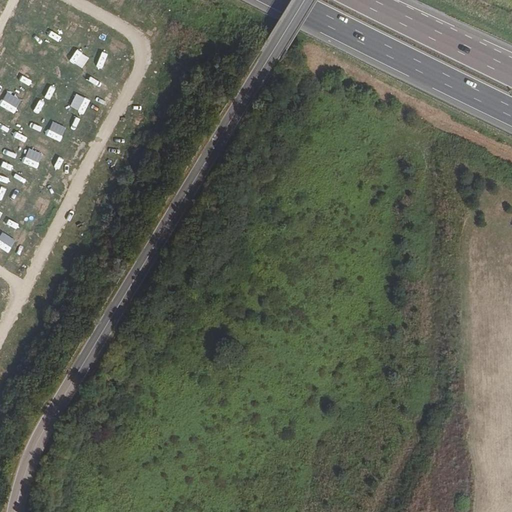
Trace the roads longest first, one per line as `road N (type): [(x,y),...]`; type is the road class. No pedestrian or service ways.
road 1 (unclassified): [(303,0),(40,434),(14,511)]
road 2 (track): [(71,0),(133,33),(142,59),(0,340)]
road 3 (motorway): [(290,0),(511,110)]
road 4 (motorway): [(511,72),(365,0)]
